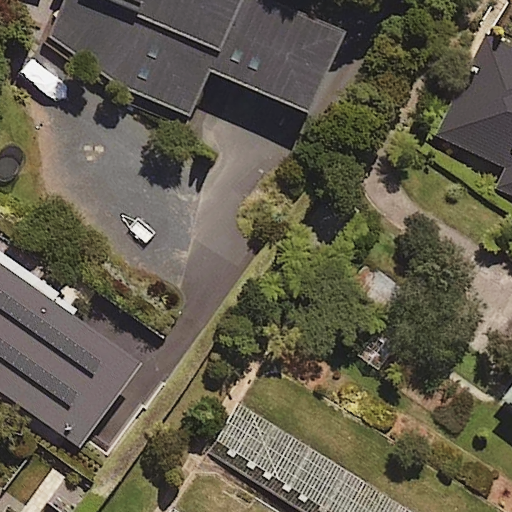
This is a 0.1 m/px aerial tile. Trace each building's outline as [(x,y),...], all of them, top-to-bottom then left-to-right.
[(55,0),(37,43),(130,83),(127,89),(191,117),(212,70),(312,113),(348,30),(279,0),(55,0)] [(511,42),(484,30),(435,135),(507,168),(497,188),(511,195),(511,42)] [(44,271),(0,239),(0,388),(80,446),(154,343),(99,303),(86,322),(34,284),(44,271)] [(416,296),(371,262),(351,289),(396,322),(416,296)] [(409,511),(235,401),(205,449),(304,511),(409,511)]
